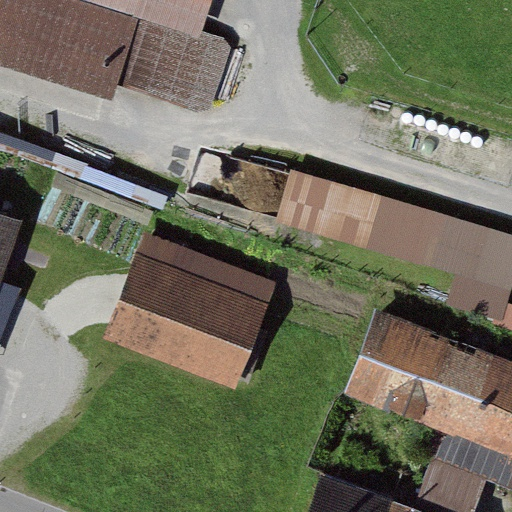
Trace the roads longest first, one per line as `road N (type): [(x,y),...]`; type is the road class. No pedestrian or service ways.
road 1 (track): [(0,83),(115,121),(231,122),(511,213)]
road 2 (track): [(289,141),(272,0)]
